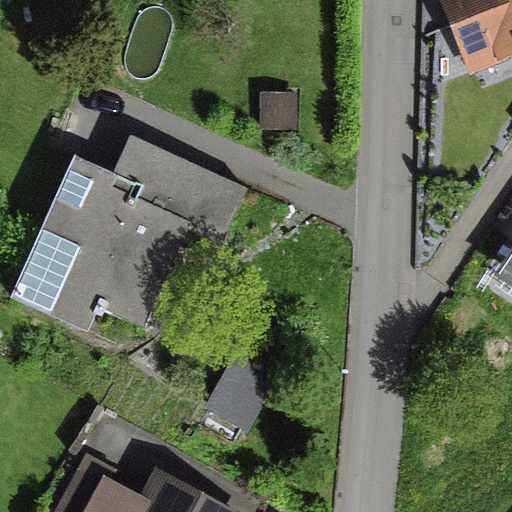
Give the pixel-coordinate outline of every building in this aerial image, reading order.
[(511,0),(440,0),(467,64),(511,45),(511,0)] [(289,100),(268,100),(268,121),(289,121),(289,100)] [(236,200),(240,191),(125,138),(108,176),(69,159),(36,231),(38,232),(8,298),(81,331),(88,314),(95,318),(98,312),(138,329),(139,326),(136,325),(179,229),(216,245),(236,200)] [(511,261),(503,274),(511,279),(511,261)] [(258,368),(248,361),(244,367),(237,363),(211,409),(238,425),(264,379),(255,374),(258,368)] [(219,511),(156,478),(141,505),(103,485),(100,490),(75,477),(55,511),(219,511)]
